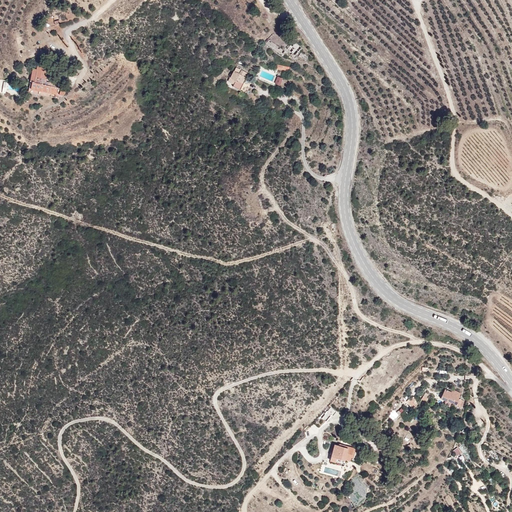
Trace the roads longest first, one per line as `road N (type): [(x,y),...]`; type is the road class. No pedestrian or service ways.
road 1 (track): [(0,194),(233,263),(324,243),(367,319),(426,341)]
road 2 (primary): [(511,382),(484,347),(407,307),(367,268),(345,213),(352,133),(346,93),(289,0)]
